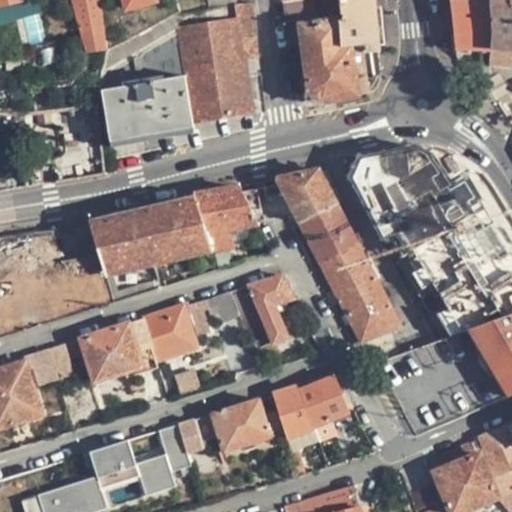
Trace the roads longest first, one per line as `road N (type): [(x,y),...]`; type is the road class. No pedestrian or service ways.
road 1 (residential): [(348,357),(0,460)]
road 2 (residential): [(0,349),(295,259)]
road 3 (secondary): [(0,209),(292,146)]
road 4 (residential): [(325,138),(420,333)]
road 5 (residential): [(401,451),(218,511)]
road 6 (residential): [(269,0),(292,146)]
road 7 (residential): [(511,404),(401,451)]
